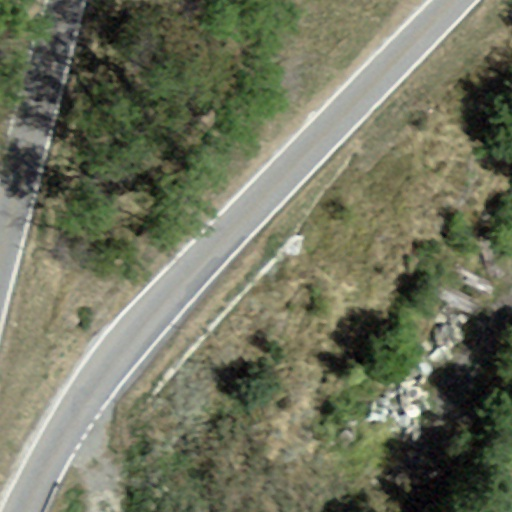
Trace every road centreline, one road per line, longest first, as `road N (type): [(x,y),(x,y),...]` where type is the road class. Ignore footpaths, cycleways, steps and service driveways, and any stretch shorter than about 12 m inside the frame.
road 1 (tertiary): [(454,0),(136,333),(54,446),(21,511)]
road 2 (tertiary): [(0,255),(64,0)]
